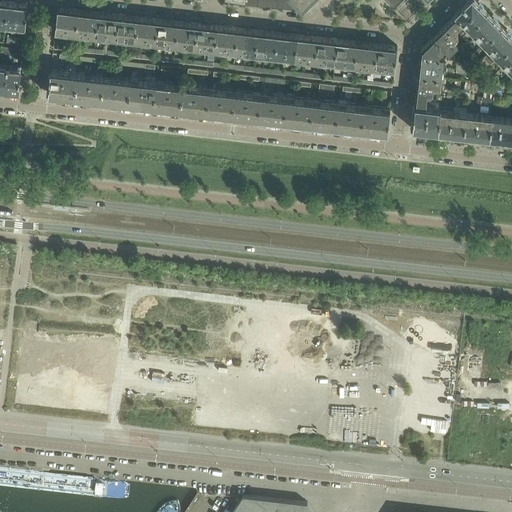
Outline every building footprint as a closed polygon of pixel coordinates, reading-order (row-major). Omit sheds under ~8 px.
[(8,1),(0,0),(0,25),(5,26),(8,1)] [(233,0),(234,3),(278,7),(282,8),(296,10),(296,7),(288,0),(233,0)] [(292,0),(297,5),(302,9),(310,0),(292,0)] [(476,0),(469,0),(456,14),(463,21),(481,4),(476,0)] [(18,2),(8,1),(5,26),(15,27),(18,2)] [(28,3),(18,2),(15,27),(25,28),(28,3)] [(481,4),(463,21),(470,28),(488,11),(481,4)] [(70,8),(61,7),(58,7),(58,9),(55,31),(67,33),(70,8)] [(80,9),(70,8),(67,33),(77,34),(80,9)] [(89,10),(80,9),(77,34),(87,35),(89,10)] [(99,11),(89,10),(87,35),(96,36),(99,11)] [(109,12),(99,11),(96,36),(106,37),(109,12)] [(488,11),(470,28),(477,35),(494,18),(488,11)] [(119,14),(109,12),(106,37),(116,38),(119,14)] [(129,15),(119,14),(116,38),(126,39),(129,15)] [(456,14),(442,27),(453,39),(458,35),(458,32),(455,29),(463,21),(456,14)] [(139,16),(129,15),(126,39),(136,41),(139,16)] [(148,17),(139,16),(136,41),(145,42),(148,17)] [(158,18),(148,17),(145,42),(155,43),(158,18)] [(168,19),(158,18),(155,43),(165,44),(168,19)] [(494,18),(477,35),(484,43),(502,25),(494,18)] [(178,20),(168,19),(165,44),(175,45),(178,20)] [(188,21),(178,20),(175,45),(185,46),(188,21)] [(198,22),(188,21),(185,46),(195,47),(198,22)] [(208,24),(198,22),(195,47),(205,48),(208,24)] [(218,25),(208,24),(205,48),(215,50),(218,25)] [(228,26),(218,25),(215,50),(225,51),(228,26)] [(502,25),(484,43),(491,50),(509,32),(502,25)] [(238,27),(228,26),(225,51),(235,52),(238,27)] [(248,28),(238,27),(235,52),(245,53),(248,28)] [(442,27),(434,35),(446,46),(449,51),(457,43),(453,39),(442,27)] [(258,29),(248,28),(245,53),(255,54),(258,29)] [(267,30),(258,29),(255,54),(264,55),(267,30)] [(277,32),(267,30),(264,55),(274,56),(277,32)] [(288,33),(277,32),(274,56),(285,58),(288,33)] [(511,35),(509,32),(491,50),(498,57),(511,43),(511,35)] [(297,34),(288,33),(285,58),(294,59),(297,34)] [(308,35),(297,34),(294,59),(305,60),(308,35)] [(317,36),(308,35),(305,60),(314,61),(317,36)] [(434,35),(421,48),(420,54),(439,56),(440,52),(446,46),(434,35)] [(327,37),(317,36),(314,61),(324,62),(327,37)] [(337,38),(327,37),(324,62),(334,63),(337,38)] [(347,39),(337,38),(334,63),(344,64),(347,39)] [(357,41),(347,39),(344,64),(354,65),(357,41)] [(367,42),(357,41),(354,65),(364,67),(367,42)] [(377,43),(367,42),(364,67),(374,68),(377,43)] [(386,44),(377,43),(374,68),(383,69),(386,44)] [(511,43),(498,57),(505,64),(511,57),(511,43)] [(397,45),(386,44),(383,69),(394,70),(397,45)] [(471,44),(465,50),(469,54),(476,48),(471,44)] [(21,58),(22,49),(2,47),(1,51),(10,52),(10,55),(14,56),(14,57),(21,58)] [(471,55),(475,61),(479,58),(474,53),(471,55)] [(439,56),(420,54),(419,63),(444,66),(445,57),(439,56)] [(444,66),(419,63),(418,74),(443,77),(444,66)] [(21,69),(0,66),(0,88),(16,90),(19,88),(21,69)] [(65,71),(51,69),(48,91),(51,94),(62,96),(65,71)] [(78,72),(65,71),(62,96),(75,97),(78,72)] [(91,74),(78,72),(75,97),(88,99),(91,74)] [(104,75),(91,74),(88,99),(101,100),(104,75)] [(443,77),(418,74),(417,83),(432,85),(442,86),(443,77)] [(117,77),(104,75),(101,100),(114,102),(117,77)] [(130,78),(117,77),(114,102),(127,103),(130,78)] [(143,80),(130,78),(127,103),(140,105),(143,80)] [(156,81),(143,80),(140,105),(153,106),(156,81)] [(169,83),(156,81),(153,106),(166,108),(169,83)] [(182,84),(169,83),(166,108),(179,109),(182,84)] [(432,85),(417,83),(415,103),(425,105),(425,103),(426,93),(429,93),(431,91),(432,85)] [(195,86),(182,84),(179,109),(192,110),(195,86)] [(335,85),(326,84),(326,91),(334,92),(335,85)] [(208,87),(195,86),(192,110),(205,112),(208,87)] [(221,89),(208,87),(205,112),(218,113),(221,89)] [(235,90),(221,89),(218,113),(232,115),(235,90)] [(247,92),(235,90),(232,115),(244,116),(247,92)] [(387,91),(378,90),(377,97),(386,98),(387,91)] [(295,122),(298,97),(295,97),(296,92),(287,91),(287,96),(286,96),(283,121),(295,122)] [(261,93),(247,92),(244,116),(258,118),(261,93)] [(273,95),(261,93),(258,118),(270,119),(273,95)] [(286,96),(273,95),(270,119),(283,121),(286,96)] [(485,106),(486,96),(478,96),(477,105),(485,106)] [(312,99),(298,97),(295,122),(309,124),(312,99)] [(325,100),(312,99),(309,124),(322,125),(325,100)] [(338,102),(325,100),(322,125),(335,127),(338,102)] [(350,103),(338,102),(335,127),(348,128),(350,103)] [(364,105),(350,103),(348,128),(361,130),(364,105)] [(425,130),(428,104),(425,103),(425,105),(415,103),(412,128),(425,130)] [(441,106),(428,104),(425,130),(438,131),(440,109),(441,106)] [(376,106),(364,105),(361,130),(373,131),(376,106)] [(387,133),(390,108),(376,106),(373,131),(387,133)] [(463,134),(466,112),(459,111),(459,109),(454,109),(454,111),(440,109),(438,131),(463,134)] [(493,115),(466,112),(463,134),(490,137),(493,115)] [(511,117),(493,115),(490,137),(511,139),(511,117)] [(263,422),(265,411),(252,409),(250,420),(263,422)] [(315,511),(307,501),(243,494),(231,511),(315,511)]
